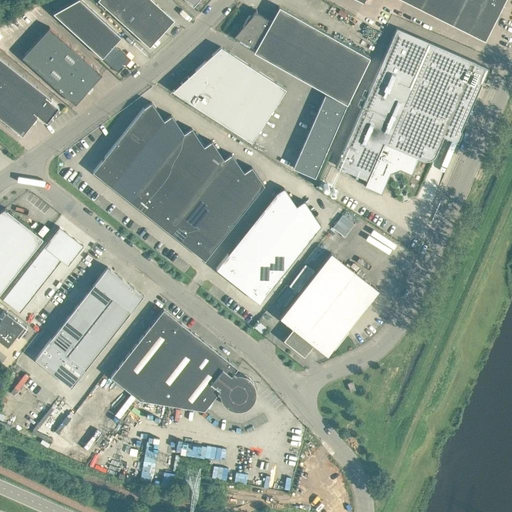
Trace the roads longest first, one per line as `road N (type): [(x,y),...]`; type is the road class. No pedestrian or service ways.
road 1 (unclassified): [(293,399),(399,337),(511,76)]
road 2 (unclassified): [(293,399),(243,347),(20,169)]
road 3 (unclassified): [(20,169),(180,47),(225,0)]
road 4 (unclassified): [(362,511),(350,461),(293,399)]
